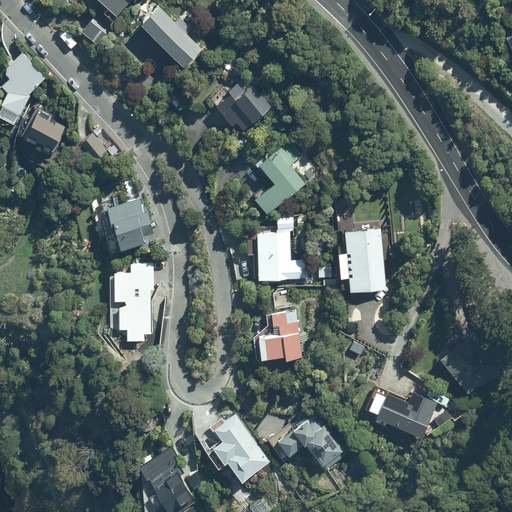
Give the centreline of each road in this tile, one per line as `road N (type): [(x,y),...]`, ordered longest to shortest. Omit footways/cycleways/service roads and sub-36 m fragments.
road 1 (residential): [(136,133),(185,168),(207,211),(222,275),(223,378),(207,393),(180,383),(181,251),(172,209),(145,157)]
road 2 (secondary): [(511,249),(399,75),(333,0)]
road 3 (residential): [(6,0),(136,133)]
